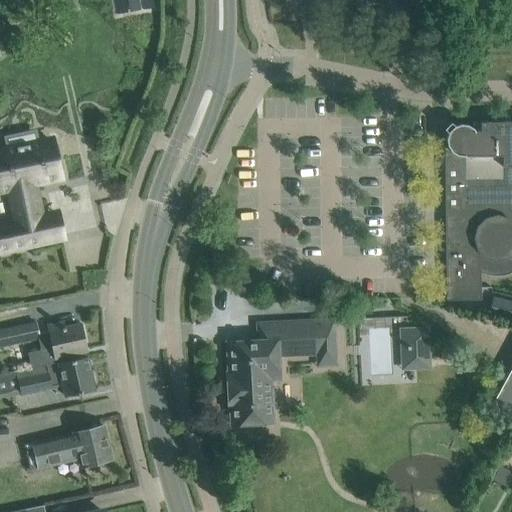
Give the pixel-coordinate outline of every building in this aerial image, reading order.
[(451,151),(445,151),(446,283),(446,294),(446,300),(466,300),(481,300),(481,265),(493,267),(498,268),(504,266),(510,264),(511,262),(511,121),(502,122),(473,122),(473,128),(468,124),(460,124),(455,126),(454,126),(448,131),(446,138),(447,140),(447,143),(447,145),(451,151)] [(10,148),(0,150),(0,184),(1,191),(8,189),(16,222),(0,225),(0,251),(40,243),(34,219),(41,218),(34,184),(59,178),(51,139),(36,142),(34,133),(8,139),(10,148)] [(278,350),(336,347),(334,319),(257,323),(257,340),(227,342),(228,372),(227,372),(229,408),(230,408),(231,425),(273,422),(271,380),(280,379),(278,350)] [(68,360),(67,354),(86,349),(80,326),(66,329),(65,327),(64,327),(63,324),(49,327),(50,331),(38,334),(35,322),(0,329),(0,346),(38,338),(41,350),(28,353),(31,368),(68,360)] [(429,326),(408,327),(409,363),(430,362),(430,369),(431,369),(429,326)] [(31,368),(15,372),(20,394),(20,395),(64,385),(66,396),(75,394),(95,390),(87,357),(68,361),(68,360),(31,368)] [(511,366),(491,406),(511,417),(511,366)] [(0,462),(20,460),(12,414),(0,415),(0,462)] [(82,466),(91,463),(111,459),(103,426),(74,433),(25,445),(31,470),(80,459),(82,466)] [(511,472),(500,466),(493,480),(506,487),(511,476),(511,472)]
